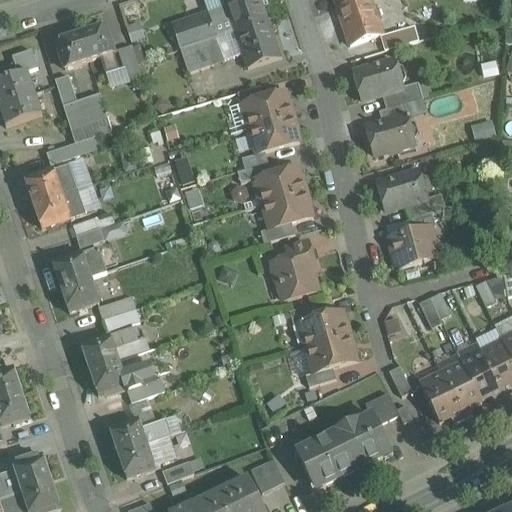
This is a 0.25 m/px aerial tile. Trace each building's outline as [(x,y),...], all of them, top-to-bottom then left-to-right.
[(259,0),(223,0),(227,10),(235,33),(267,23),(259,0)] [(333,0),(337,11),(338,10),(369,0),(368,0),(333,0)] [(369,0),(338,10),(350,48),(381,37),(377,22),(381,21),(376,7),(372,8),(369,0)] [(209,19),(196,23),(202,45),(216,40),(209,19)] [(132,43),(145,39),(140,23),(127,27),(132,43)] [(235,33),(216,40),(225,63),(242,57),(247,71),(280,60),(267,23),(235,33)] [(106,28),(81,36),(90,63),(101,60),(106,76),(120,72),(106,28)] [(410,33),(403,36),(406,47),(414,45),(410,33)] [(81,36),(56,44),(65,71),(90,63),(81,36)] [(403,36),(382,42),(386,54),(406,47),(403,36)] [(216,40),(202,45),(211,68),(211,69),(225,64),(225,63),(216,40)] [(202,45),(180,52),(188,76),(211,68),(202,45)] [(132,49),(119,53),(128,82),(141,77),(132,49)] [(395,64),(354,76),(362,103),(382,98),(403,92),(402,90),(401,87),(403,86),(406,81),(403,71),(398,68),(396,69),(395,64)] [(15,66),(0,70),(0,83),(19,78),(15,66)] [(0,83),(0,107),(0,108),(32,97),(24,76),(19,78),(0,83)] [(69,79),(55,83),(63,108),(77,104),(69,79)] [(403,92),(382,98),(386,113),(402,108),(423,102),(418,86),(402,90),(403,92)] [(261,89),(238,96),(241,107),(243,107),(264,101),(261,89)] [(264,101),(243,107),(250,132),(292,120),(285,95),(264,101)] [(32,97),(0,108),(8,129),(39,119),(32,97)] [(77,104),(63,108),(71,133),(108,121),(101,97),(77,104)] [(386,113),(379,115),(382,126),(405,119),(402,108),(386,113)] [(382,126),(366,131),(374,158),(387,155),(391,158),(397,156),(399,151),(414,147),(413,142),(415,142),(417,136),(415,126),(409,123),(408,124),(406,119),(405,119),(382,126)] [(292,120),(250,132),(251,135),(249,138),(253,151),(256,153),(257,157),(265,155),(299,145),(292,120)] [(108,121),(71,133),(76,147),(96,140),(113,134),(108,121)] [(477,141),(496,135),(492,122),(473,128),(477,141)] [(96,140),(76,147),(80,158),(100,151),(96,140)] [(76,147),(48,156),(51,168),(80,158),(76,147)] [(257,157),(242,161),(245,173),(268,166),(265,155),(257,157)] [(182,185),(193,182),(188,159),(178,161),(182,185)] [(245,173),(237,175),(241,187),(256,182),(271,177),(268,166),(245,173)] [(54,173),(26,183),(34,207),(77,192),(69,168),(54,173)] [(271,177),(256,182),(257,187),(255,190),(259,202),(262,204),(263,207),(305,195),(298,170),(271,177)] [(418,174),(377,186),(385,214),(404,208),(426,202),(426,201),(425,197),(426,197),(429,191),(427,182),(421,179),(419,179),(418,174)] [(233,204),(246,205),(247,190),(233,189),(233,204)] [(77,192),(34,207),(42,232),(86,217),(77,192)] [(305,195),(263,207),(270,232),(292,226),(312,220),(305,195)] [(441,197),(426,201),(426,202),(404,208),(409,223),(432,217),(446,213),(441,197)] [(99,231),(101,231),(114,226),(111,216),(95,221),(99,231)] [(432,217),(409,223),(412,235),(428,230),(435,228),(432,217)] [(99,231),(95,221),(73,229),(76,239),(99,231)] [(292,226),(270,232),(261,234),(264,247),(295,238),(292,226)] [(412,235),(390,241),(399,272),(437,261),(428,230),(412,235)] [(99,231),(76,239),(80,252),(105,243),(101,231),(99,231)] [(309,246),(287,253),(289,261),(290,264),(312,258),(309,246)] [(98,251),(82,257),(54,266),(62,290),(90,281),(107,276),(98,251)] [(312,258),(290,264),(289,261),(273,266),(273,268),(271,272),(274,284),(279,286),(284,304),(317,294),(311,274),(316,273),(312,258)] [(99,305),(90,281),(62,290),(70,315),(99,305)] [(486,284),(475,289),(486,311),(497,305),(486,284)] [(451,318),(441,296),(430,302),(440,323),(451,318)] [(131,299),(122,303),(126,315),(136,312),(131,299)] [(430,302),(419,307),(430,329),(440,323),(430,302)] [(122,303),(99,310),(104,323),(124,316),(126,315),(122,303)] [(317,307),(289,315),(293,328),(299,326),(320,320),(317,307)] [(126,315),(124,316),(128,329),(140,325),(136,312),(126,315)] [(320,320),(299,326),(306,351),(349,339),(342,314),(320,320)] [(124,316),(104,323),(108,335),(128,329),(124,316)] [(398,320),(385,323),(388,337),(401,334),(398,320)] [(110,339),(82,349),(90,374),(119,364),(116,353),(141,344),(137,331),(111,340),(110,339)] [(349,339),(306,351),(314,376),(314,377),(333,371),(356,364),(349,339)] [(511,339),(502,345),(503,346),(511,363),(511,339)] [(511,363),(503,346),(483,356),(504,399),(511,394),(511,390),(511,389),(511,388),(511,363)] [(119,364),(123,376),(157,364),(153,353),(119,364)] [(504,399),(483,356),(462,366),(462,368),(480,404),(491,399),(494,404),(504,399)] [(157,364),(123,376),(119,364),(90,374),(99,398),(126,389),(127,393),(150,385),(154,384),(154,383),(169,379),(163,362),(157,364)] [(462,368),(442,378),(463,420),(473,416),(470,411),(481,405),(480,404),(462,368)] [(412,395),(400,370),(389,375),(402,400),(412,395)] [(333,371),(314,377),(314,376),(306,379),(309,390),(336,382),(333,371)] [(14,372),(0,376),(0,403),(22,396),(14,372)] [(442,378),(420,388),(439,426),(450,420),(453,425),(463,420),(442,378)] [(150,385),(127,393),(132,407),(155,399),(150,385)] [(22,396),(0,403),(0,431),(2,431),(31,421),(23,396),(22,396)] [(388,396),(365,408),(371,419),(372,418),(378,429),(399,418),(397,413),(388,396)] [(406,409),(397,413),(399,418),(403,426),(413,422),(406,409)] [(371,419),(297,455),(315,493),(391,456),(378,429),(372,418),(371,419)] [(139,423),(110,433),(119,457),(147,448),(172,439),(171,437),(166,439),(162,426),(167,425),(166,422),(141,431),(139,423)] [(147,448),(119,457),(127,482),(155,472),(147,448)] [(38,459),(17,465),(18,467),(13,469),(22,495),(52,485),(43,459),(38,460),(38,459)] [(274,464),(251,474),(262,497),(285,486),(274,464)] [(189,465),(162,475),(167,487),(194,477),(189,465)] [(264,511),(249,481),(193,507),(195,511),(264,511)] [(22,495),(0,502),(0,506),(2,511),(60,511),(52,485),(22,495)]
